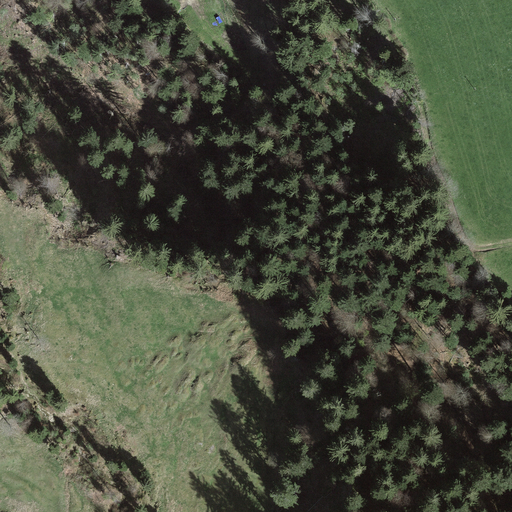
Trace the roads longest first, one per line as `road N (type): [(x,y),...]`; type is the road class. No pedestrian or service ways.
road 1 (track): [(257,511),(271,335),(346,332),(288,222),(288,140),(250,59),(203,27),(191,0)]
road 2 (track): [(367,0),(399,58),(464,237),(482,247)]
